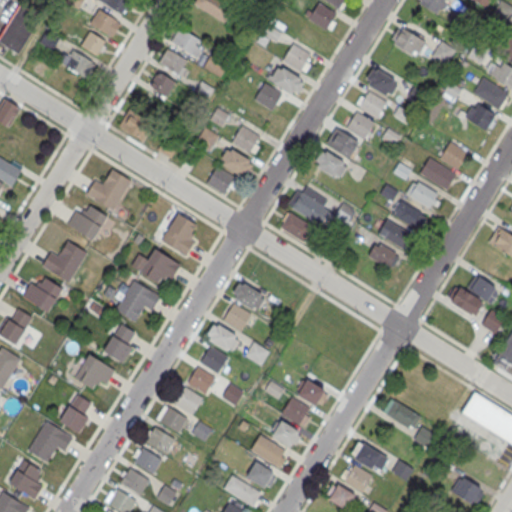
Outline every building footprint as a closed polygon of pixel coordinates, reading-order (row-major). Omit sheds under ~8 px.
[(99,0),(122,14),(130,0),(99,0)] [(228,0),(195,0),(194,3),(224,20),(234,3),(228,0)] [(345,0),(323,0),(340,9),(345,0)] [(437,13),(440,7),(444,8),(447,0),(418,0),(418,1),(437,13)] [(511,5),(502,0),(493,15),(506,23),(511,14),(511,5)] [(21,2),(0,36),(0,41),(18,52),(42,14),(21,2)] [(336,12),(320,2),(319,3),(317,2),(312,11),(307,8),(305,14),(309,16),(308,18),(326,29),(336,12)] [(97,6),(89,18),(112,34),(121,22),(97,6)] [(197,56),(201,49),(196,46),(200,38),(175,24),(166,38),(197,56)] [(38,40),(52,48),(60,35),(46,27),(38,40)] [(402,27),(426,41),(419,52),(414,50),(411,53),(393,42),(394,40),(391,37),(397,28),(400,30),(402,27)] [(96,54),(104,40),(87,30),(79,44),(96,54)] [(511,58),(511,39),(507,37),(499,50),(511,58)] [(441,40),(431,55),(446,64),(455,49),(441,40)] [(300,70),(311,53),(298,46),(292,43),(282,59),(300,70)] [(166,47),(159,61),(181,74),(185,67),(182,66),(187,59),(166,47)] [(72,49),(69,55),(62,52),(57,60),(86,77),(95,63),(72,49)] [(212,51),(204,65),(221,75),(229,60),(212,51)] [(511,67),(503,62),(501,66),(490,61),(486,68),(490,70),(489,73),(511,87),(511,67)] [(297,91),(303,82),(299,79),(301,77),(282,66),(281,68),(276,65),(273,71),(270,69),(265,77),(292,93),(294,89),(297,91)] [(396,79),(377,68),(376,70),(372,67),(366,77),(370,80),(368,83),(387,93),(389,90),(393,93),(398,84),(394,81),(396,79)] [(157,70),(149,83),(167,95),(176,80),(157,70)] [(498,108),(508,92),(482,76),(473,92),(498,108)] [(272,109),(282,92),(264,81),(254,99),(272,109)] [(449,81),(461,88),(456,96),(444,89),(449,81)] [(413,85),(407,94),(420,102),(426,93),(413,85)] [(377,117),(387,100),(369,90),(364,97),(360,95),(356,102),(360,104),(358,106),(377,117)] [(0,103),(0,122),(8,128),(21,107),(4,97),(0,103)] [(487,129),(496,114),(477,104),(475,107),(471,104),(464,116),(487,129)] [(398,105),(393,114),(408,123),(414,114),(398,105)] [(128,108),(118,124),(142,138),(152,122),(128,108)] [(364,138),(374,121),(356,111),(352,117),(348,115),(343,123),(346,125),(345,126),(364,138)] [(260,134),(241,123),(231,142),(249,152),(250,150),(254,152),(261,142),(257,140),(260,134)] [(209,149),(218,134),(201,124),(192,138),(209,149)] [(388,127),(383,135),(395,143),(400,134),(388,127)] [(359,141),(335,128),(326,144),(350,158),(359,141)] [(450,140),(440,157),(459,167),(468,152),(450,140)] [(222,164),(224,160),(220,157),(226,148),(230,151),(232,148),(251,160),(249,162),(253,164),(246,175),(242,173),(241,176),(222,164)] [(181,165),(189,170),(200,154),(191,149),(181,165)] [(317,166),(336,176),(337,173),(341,176),(346,167),(343,164),(344,161),(326,151),(317,166)] [(0,178),(11,185),(21,169),(0,155),(0,178)] [(429,156),(420,172),(446,189),(456,173),(429,156)] [(406,179),(414,166),(399,157),(392,170),(406,179)] [(216,165),(206,182),(225,193),(229,186),(233,188),(239,179),(216,165)] [(130,180),(113,209),(86,193),(94,179),(101,183),(110,169),(130,180)] [(412,181),(405,192),(430,207),(438,193),(417,180),(415,183),(412,181)] [(393,200),(398,190),(386,183),(380,192),(393,200)] [(326,199),(305,187),(303,191),(300,191),(295,188),(286,204),(310,218),(313,220),(314,219),(320,223),(328,210),(322,206),(326,199)] [(400,199),(393,213),(420,228),(427,216),(421,212),(421,211),(400,199)] [(342,201),(333,217),(346,224),(355,209),(342,201)] [(92,237),(107,216),(89,203),(86,210),(82,208),(80,211),(75,209),(68,222),(92,237)] [(280,226),(304,241),(316,222),(313,220),(310,218),(308,222),(289,210),(288,212),(286,211),(281,219),(284,220),(280,226)] [(186,254),(194,241),(191,238),(196,232),(192,229),(196,223),(178,212),(161,238),(186,254)] [(387,218),(378,232),(409,251),(418,236),(387,218)] [(511,234),(497,226),(488,241),(511,255),(511,234)] [(69,279),(86,251),(67,239),(57,255),(50,251),(42,263),(69,279)] [(396,252),(381,243),(379,246),(374,243),(366,255),(387,267),(389,264),(392,266),(398,256),(394,254),(396,252)] [(172,277),(181,263),(154,247),(147,259),(137,253),(130,264),(159,281),(162,277),(165,278),(167,274),(172,277)] [(492,304),(499,292),(494,289),(496,286),(479,276),(478,277),(474,275),(467,286),(470,288),(469,290),(492,304)] [(48,310),(62,287),(44,276),(41,282),(38,279),(35,284),(30,281),(22,294),(48,310)] [(133,279),(116,308),(134,320),(143,305),(152,310),(160,296),(133,279)] [(244,283),(262,293),(261,295),(265,297),(259,307),(254,304),(252,307),(235,298),(237,294),(233,292),(238,283),(242,285),(244,283)] [(485,301),(460,286),(459,288),(455,286),(448,296),(452,298),(451,301),(471,313),(472,311),(477,314),(485,301)] [(233,302),(223,318),(241,329),(251,313),(233,302)] [(0,335),(15,344),(32,316),(17,308),(12,317),(11,314),(9,317),(6,315),(0,324),(0,335)] [(491,308),(481,323),(496,332),(505,317),(491,308)] [(306,315),(298,330),(313,338),(321,324),(306,315)] [(120,359),(129,345),(127,343),(135,331),(121,322),(103,350),(120,359)] [(235,334),(234,337),(238,339),(232,349),(229,348),(228,350),(211,341),(220,325),(235,334)] [(511,329),(498,353),(511,362),(511,329)] [(354,351),(350,350),(350,348),(332,338),(331,339),(327,337),(320,350),(323,351),(322,353),(342,364),(342,363),(346,365),(354,351)] [(253,340),(269,350),(260,364),(245,355),(253,340)] [(210,345),(200,361),(219,373),(229,356),(210,345)] [(0,385),(2,387),(20,358),(1,346),(0,347),(0,385)] [(88,353),(74,376),(92,387),(95,382),(98,384),(101,379),(107,383),(114,369),(88,353)] [(321,403),(326,394),(323,392),(325,389),(307,378),(305,381),(301,378),(295,388),(299,390),(297,392),(316,404),(318,401),(321,403)] [(270,380),(287,390),(282,399),(265,389),(270,380)] [(192,413),(201,396),(178,382),(168,399),(192,413)] [(511,442),(511,414),(475,391),(462,411),(511,442)] [(77,430),(87,414),(84,412),(90,402),(77,394),(60,420),(77,430)] [(291,396),(281,413),(299,424),(300,422),(304,424),(310,416),(306,413),(310,407),(291,396)] [(422,415),(390,396),(381,411),(409,427),(410,424),(415,427),(422,415)] [(179,431),(187,417),(168,406),(160,420),(179,431)] [(242,419),(238,426),(244,430),(248,423),(242,419)] [(296,444),(301,436),(297,435),(299,430),(280,419),(279,422),(276,420),(271,429),(274,430),(271,436),(287,445),(288,443),(290,444),(292,442),(296,444)] [(204,439),(212,428),(199,420),(191,432),(204,439)] [(46,421),(28,449),(47,460),(56,446),(64,451),(73,437),(46,421)] [(174,438),(166,452),(142,439),(151,424),(174,438)] [(421,425),(414,437),(426,445),(433,432),(421,425)] [(259,433),(250,449),(280,467),(285,458),(281,455),(285,449),(259,433)] [(389,457),(363,441),(362,442),(359,440),(351,452),(355,455),(354,456),(372,468),(374,464),(382,469),(389,457)] [(153,473),(161,459),(141,447),(133,461),(153,473)] [(391,470),(406,479),(414,467),(398,458),(391,470)] [(41,470),(23,459),(9,482),(34,498),(42,484),(38,482),(41,476),(38,474),(41,470)] [(273,474),(275,472),(255,460),(246,476),(264,486),(265,484),(271,488),(277,477),(273,474)] [(362,492),(373,474),(353,464),(343,480),(362,492)] [(140,493),(148,479),(129,467),(120,480),(140,493)] [(255,497),(259,492),(231,474),(223,488),(252,506),(253,505),(255,505),(259,499),(255,497)] [(480,487),(463,476),(461,479),(458,476),(451,487),(455,489),(454,492),(472,503),(474,500),(477,502),(483,492),(479,490),(480,487)] [(173,478),(170,483),(178,487),(181,482),(173,478)] [(337,483),(328,498),(345,509),(355,494),(337,483)] [(164,484),(157,496),(169,503),(176,491),(164,484)] [(124,511),(128,511),(136,500),(118,488),(109,502),(124,511)] [(0,511),(24,511),(28,506),(1,490),(0,491),(0,511)] [(242,511),(244,510),(229,501),(221,511),(242,511)] [(385,511),(387,509),(374,501),(367,511),(368,511),(385,511)]
